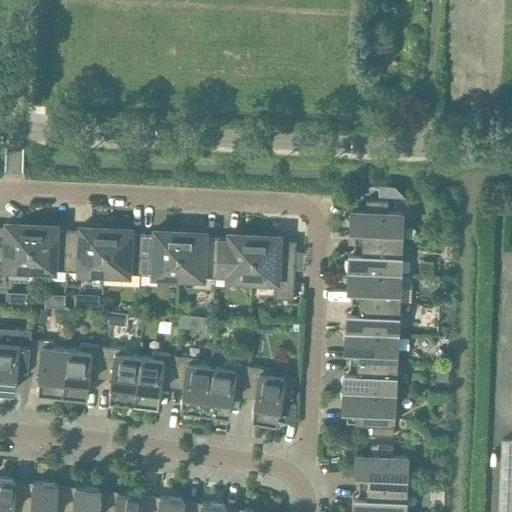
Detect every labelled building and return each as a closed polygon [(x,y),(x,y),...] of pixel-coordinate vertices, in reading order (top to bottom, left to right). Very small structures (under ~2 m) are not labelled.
[(354,240),(401,242),(402,211),(387,211),(388,199),(366,198),(365,210),(350,209),(349,229),(354,229),(354,240)] [(494,203),(494,213),(503,213),(504,203),(494,203)] [(29,268),(31,222),(6,221),(6,226),(0,225),(0,283),(5,284),(6,267),(29,268)] [(29,268),(66,270),(68,229),(56,228),(56,224),(31,222),(29,268)] [(66,270),(103,272),(105,226),(80,225),(80,229),(68,229),(66,270)] [(103,272),(140,273),(142,232),(130,232),(130,227),(105,226),(103,272)] [(140,273),(178,275),(180,230),(155,228),(154,233),(142,232),(140,273)] [(178,275),(215,277),(217,236),(204,235),(205,231),(180,230),(178,275)] [(215,277),(252,279),(254,233),(229,232),(229,236),(217,236),(215,277)] [(254,233),(252,279),(275,280),(274,297),(293,298),(296,240),(279,239),(279,234),(254,233)] [(400,272),(401,242),(354,240),(353,251),(348,251),(348,270),(400,272)] [(398,302),(400,272),(348,270),(347,289),(352,289),(351,300),(398,302)] [(28,295),(27,305),(36,306),(37,295),(28,295)] [(102,297),(101,309),(112,309),(113,298),(102,297)] [(397,332),(398,302),(351,300),(351,311),(346,311),(345,330),(397,332)] [(28,364),(31,338),(32,329),(0,325),(0,387),(15,389),(17,363),(28,364)] [(396,362),(397,332),(345,330),(344,349),(349,349),(349,360),(396,362)] [(62,393),(66,347),(53,345),(53,340),(31,338),(28,364),(40,365),(37,391),(62,393)] [(66,347),(62,393),(86,396),(89,370),(100,371),(103,345),(80,343),(80,348),(66,347)] [(133,401),(139,355),(125,353),(126,348),(103,345),(100,371),(112,373),(108,398),(133,401)] [(139,355),(133,401),(158,404),(161,379),(172,380),(176,354),(153,351),(152,356),(139,355)] [(204,411),(211,364),(198,362),(198,357),(176,354),(172,380),(183,382),(180,407),(204,411)] [(394,392),(396,362),(349,360),(348,371),(343,371),(342,390),(394,392)] [(211,364),(204,411),(229,414),(232,389),(244,390),(248,364),(225,361),(224,366),(211,364)] [(248,364),(244,390),(255,392),(251,418),(276,422),(280,396),(292,398),(295,378),(270,373),(271,368),(248,364)] [(394,392),(342,390),(342,409),(347,409),(346,421),(371,422),(371,434),(393,435),(394,392)] [(511,511),(511,440),(501,440),(498,511),(511,511)] [(358,484),(406,486),(407,456),(392,455),(392,443),(370,442),(370,454),(355,453),(354,473),(359,473),(358,484)] [(0,511),(11,511),(14,479),(12,479),(12,477),(0,476),(0,477),(0,511)] [(11,511),(53,511),(56,483),(54,483),(54,481),(42,480),(42,482),(33,481),(33,484),(14,482),(15,479),(14,479),(11,511)] [(53,511),(95,511),(98,487),(96,487),(96,485),(85,484),(84,486),(75,485),(75,488),(57,486),(57,483),(56,483),(53,511)] [(404,511),(406,486),(358,484),(358,495),(353,495),(352,511),(404,511)] [(95,511),(138,511),(141,492),(139,492),(139,490),(127,489),(127,491),(117,490),(117,493),(99,490),(99,487),(98,487),(95,511)] [(180,511),(183,498),(180,498),(181,496),(169,494),(169,496),(159,495),(159,498),(141,496),(141,493),(141,492),(138,511),(180,511)] [(180,511),(223,511),(225,504),(222,504),(223,502),(211,500),(211,502),(201,501),(201,504),(183,501),(183,498),(180,511)]
